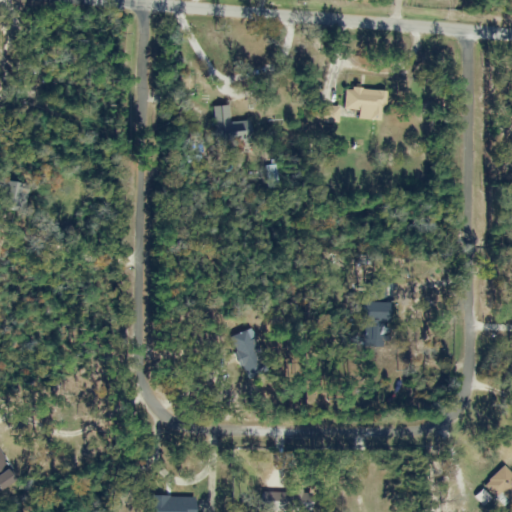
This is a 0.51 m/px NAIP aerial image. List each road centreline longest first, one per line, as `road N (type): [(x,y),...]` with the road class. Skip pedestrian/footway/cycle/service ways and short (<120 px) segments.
road 1 (residential): [(465,30),(452,406),(423,441),(134,429),(140,6)]
road 2 (residential): [(33,0),(511,34)]
